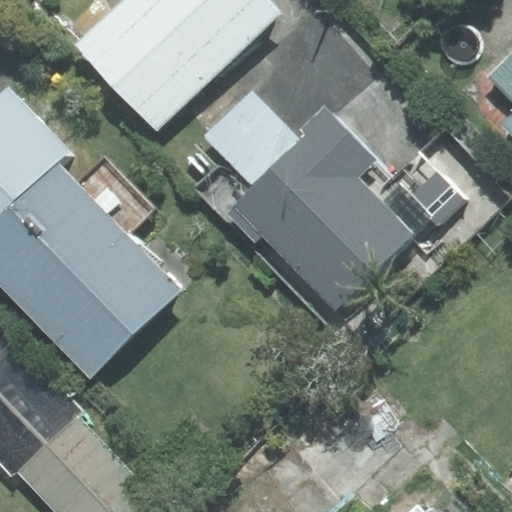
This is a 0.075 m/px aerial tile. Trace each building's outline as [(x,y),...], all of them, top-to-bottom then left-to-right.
[(125,0),(79,44),(156,125),(277,11),(266,0),(125,0)] [(511,132),(511,50),(489,74),(511,97),(511,117),(505,125),(511,132)] [(0,281),(89,374),(179,289),(127,235),(154,209),(106,158),(78,184),(59,164),(68,156),(6,92),(0,98),(0,281)] [(256,185),(235,206),(336,310),(415,234),(360,177),(378,160),(325,106),(294,136),(252,92),(207,135),(256,185)] [(15,337),(0,351),(0,461),(12,474),(17,470),(57,511),(139,511),(156,496),(80,417),(86,411),(15,337)]
